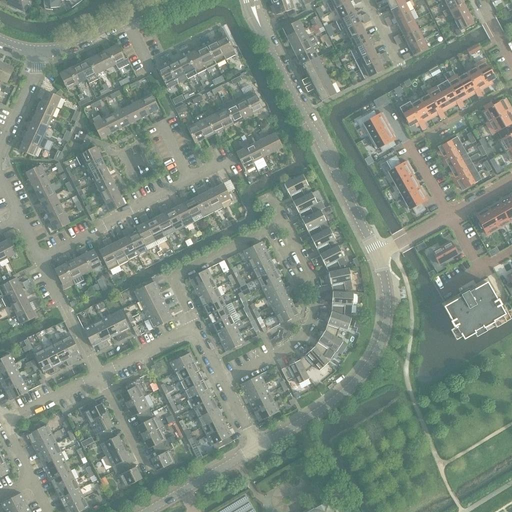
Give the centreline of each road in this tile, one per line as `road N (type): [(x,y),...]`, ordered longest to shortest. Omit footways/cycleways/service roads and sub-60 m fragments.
road 1 (tertiary): [(377,255),(250,0)]
road 2 (tertiary): [(258,447),(322,410),(364,369),(386,310),(377,255)]
road 3 (residential): [(222,381),(272,356),(312,321),(314,280),(284,220)]
road 4 (residential): [(194,327),(170,276),(284,220)]
road 5 (residential): [(40,259),(190,181)]
road 6 (residential): [(166,0),(66,46),(37,51)]
road 7 (tertiary): [(147,511),(258,447)]
